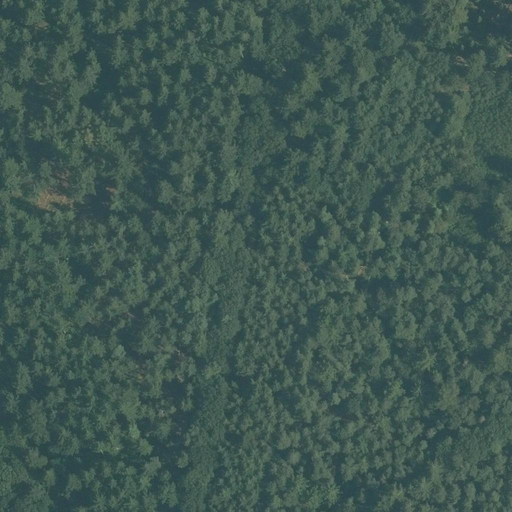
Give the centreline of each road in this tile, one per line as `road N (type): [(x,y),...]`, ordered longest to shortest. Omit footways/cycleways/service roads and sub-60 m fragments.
road 1 (track): [(294,0),(201,511)]
road 2 (unknown): [(0,351),(38,410),(79,511)]
